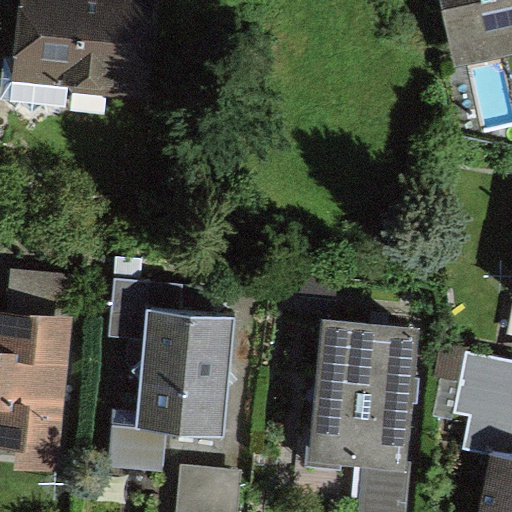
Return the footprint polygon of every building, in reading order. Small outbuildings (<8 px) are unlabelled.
[(62,76),(136,83),(143,0),(18,0),(10,89),(60,94),(62,76)] [(511,0),(444,0),(455,47),(511,34),(511,0)] [(134,425),(218,428),(223,283),(150,281),(151,268),(136,267),(136,247),(111,246),(108,317),(138,318),(134,425)] [(0,447),(36,451),(49,287),(0,282),(0,447)] [(409,288),(326,284),(319,433),(403,436),(409,288)] [(462,400),(508,410),(511,391),(511,345),(474,338),(462,400)] [(477,511),(511,511),(511,434),(497,431),(477,511)] [(361,511),(396,511),(401,453),(366,450),(361,511)] [(169,511),(227,511),(233,469),(176,462),(169,511)]
